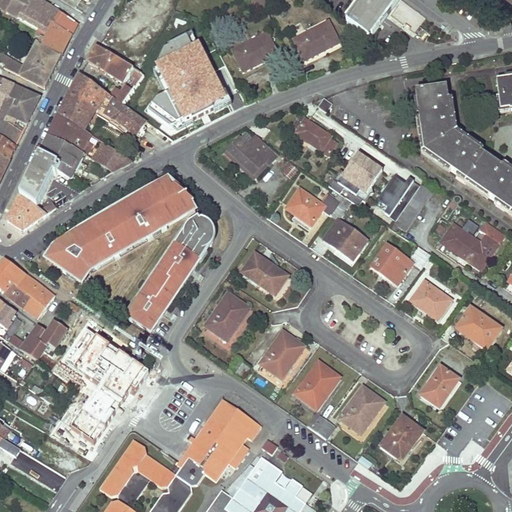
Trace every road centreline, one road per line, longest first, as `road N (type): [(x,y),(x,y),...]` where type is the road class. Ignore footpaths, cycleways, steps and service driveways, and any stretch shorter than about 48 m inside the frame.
road 1 (residential): [(179,154),(289,95),(343,76),(489,45)]
road 2 (residential): [(331,279),(427,346),(399,377),(383,376),(307,319)]
road 3 (tertiary): [(104,0),(0,209)]
road 4 (residential): [(0,248),(14,249),(179,154)]
road 5 (residential): [(362,492),(282,436),(252,398),(219,383)]
road 6 (residential): [(176,358),(176,331),(246,217)]
road 7 (unknown): [(511,284),(409,220)]
